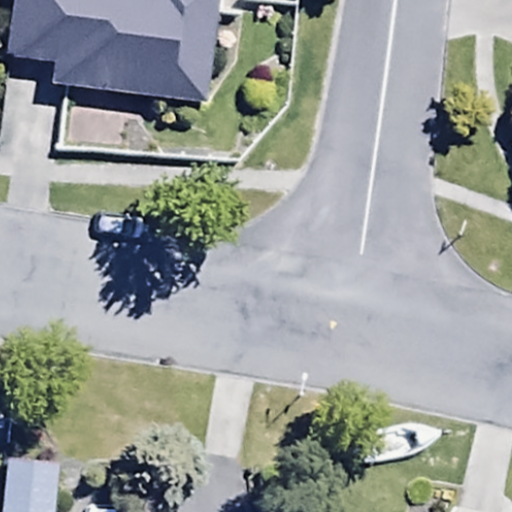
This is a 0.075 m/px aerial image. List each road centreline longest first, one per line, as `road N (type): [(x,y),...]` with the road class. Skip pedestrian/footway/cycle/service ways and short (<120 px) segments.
road 1 (residential): [(329,325),(0,277)]
road 2 (residential): [(329,325),(391,0)]
road 3 (residential): [(511,355),(329,325)]
